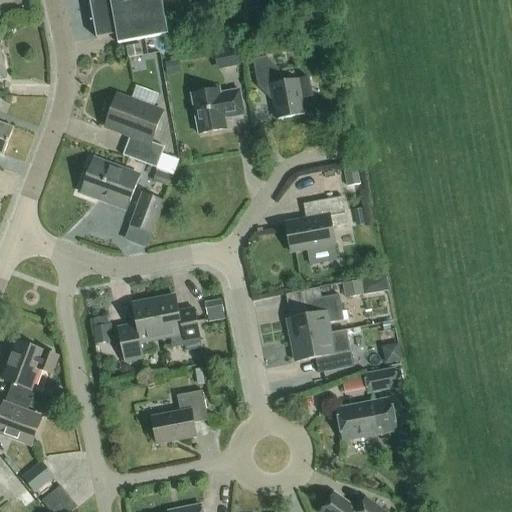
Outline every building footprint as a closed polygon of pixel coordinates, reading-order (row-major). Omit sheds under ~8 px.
[(117,44),(168,35),(161,0),(91,0),(99,38),(116,34),(117,44)] [(335,66),(328,34),(315,37),(322,69),(335,66)] [(127,58),(142,56),(140,45),(125,47),(127,58)] [(213,51),(217,70),(240,66),(236,47),(213,51)] [(304,115),(301,99),(312,97),(309,79),(297,82),(297,79),(281,83),(279,71),(266,57),(252,60),(257,87),(271,85),(278,120),(304,115)] [(167,75),(181,72),(179,60),(165,62),(167,75)] [(231,118),(244,116),(239,91),(220,94),(219,90),(191,95),(198,135),(226,130),(224,118),(231,117),(231,118)] [(156,169),(164,148),(151,143),(162,113),(116,96),(105,127),(129,136),(122,156),(156,169)] [(0,155),(3,156),(13,129),(0,124),(0,155)] [(126,210),(139,177),(93,160),(81,193),(126,210)] [(344,171),(347,187),(360,184),(357,168),(344,171)] [(156,171),(152,181),(169,187),(172,177),(156,171)] [(141,193),(130,226),(153,234),(164,201),(141,193)] [(332,229),(347,226),(341,198),(303,205),(306,221),(289,224),(294,252),(335,244),(332,229)] [(364,295),(362,281),(342,284),(345,298),(364,295)] [(288,320),(292,341),(329,334),(327,324),(343,321),(341,308),(339,295),(305,302),(308,316),(288,320)] [(175,298),(154,302),(161,338),(170,337),(172,347),(184,345),(185,352),(202,349),(194,309),(178,312),(175,298)] [(221,300),(204,303),(207,316),(223,313),(221,300)] [(161,338),(154,302),(132,306),(136,325),(117,329),(124,363),(142,359),(141,353),(153,351),(151,340),(161,338)] [(92,320),(96,345),(110,342),(106,317),(92,320)] [(329,334),(292,341),(296,363),(315,360),(318,374),(353,367),(348,341),(330,344),(329,334)] [(12,384),(8,394),(31,402),(35,391),(31,390),(39,370),(52,375),(58,357),(16,341),(1,380),(12,384)] [(382,347),(386,367),(400,365),(396,344),(382,347)] [(195,370),(198,386),(213,383),(210,367),(195,370)] [(363,374),(367,394),(398,388),(395,368),(363,374)] [(193,424),(208,422),(202,392),(176,396),(180,413),(151,419),(156,445),(196,437),(193,424)] [(27,412),(31,402),(8,394),(5,403),(3,402),(0,410),(0,435),(30,447),(41,418),(27,412)] [(391,400),(380,402),(337,410),(343,442),(397,431),(391,400)] [(41,462),(22,477),(35,493),(54,478),(41,462)] [(60,487),(42,501),(50,511),(71,511),(77,508),(60,487)] [(383,511),(366,499),(357,511),(334,494),(320,511),(383,511)]
